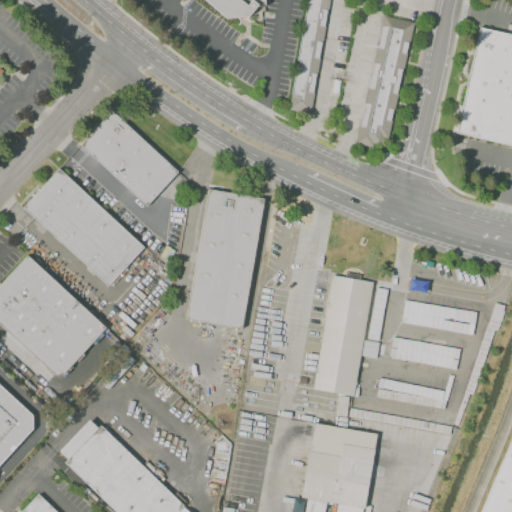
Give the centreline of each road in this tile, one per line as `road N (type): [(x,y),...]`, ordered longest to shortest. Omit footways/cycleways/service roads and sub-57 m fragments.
road 1 (secondary): [(112,63),(296,180)]
road 2 (residential): [(452,0),(402,197)]
road 3 (secondary): [(402,197),(250,122)]
road 4 (residential): [(0,184),(112,63)]
road 5 (secondary): [(250,122),(132,41)]
road 6 (secondary): [(394,224),(511,257)]
